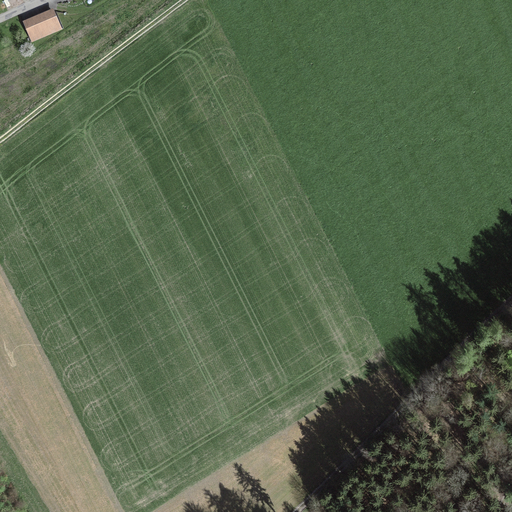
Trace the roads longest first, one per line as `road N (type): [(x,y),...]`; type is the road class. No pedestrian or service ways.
road 1 (track): [(294,511),(511,295)]
road 2 (track): [(185,0),(0,140)]
